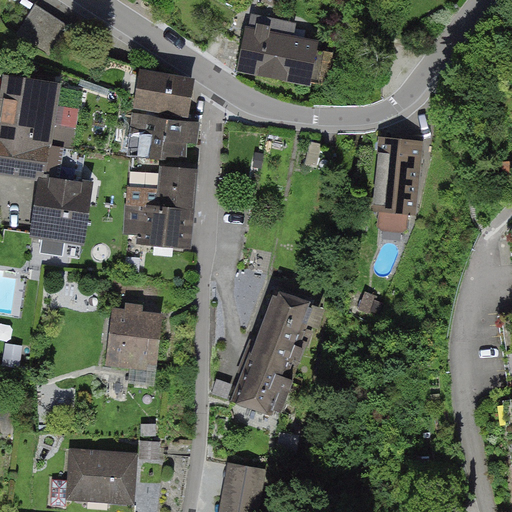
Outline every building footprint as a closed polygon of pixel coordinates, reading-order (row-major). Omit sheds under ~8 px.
[(80,29),(36,3),(17,34),(61,60),(80,29)] [(322,41),(243,26),(235,67),(314,82),(322,41)] [(138,94),(195,102),(198,73),(142,66),(138,94)] [(9,69),(2,118),(53,125),(60,76),(9,69)] [(199,164),(203,116),(144,111),(141,159),(199,164)] [(2,118),(0,129),(0,167),(46,174),(53,125),(2,118)] [(414,215),(420,136),(381,133),(375,212),(414,215)] [(196,204),(199,164),(136,159),(133,199),(196,204)] [(42,181),(36,230),(87,237),(94,188),(42,181)] [(193,245),(196,204),(133,199),(130,240),(193,245)] [(302,361),(319,308),(272,293),(255,346),(302,361)] [(162,365),(167,318),(115,312),(110,359),(162,365)] [(284,414),(302,361),(255,346),(237,399),(284,414)] [(12,383),(0,382),(0,413),(8,414),(12,383)] [(146,511),(147,451),(73,450),(72,511),(125,511),(146,511)] [(253,511),(261,473),(229,466),(219,511),(253,511)]
